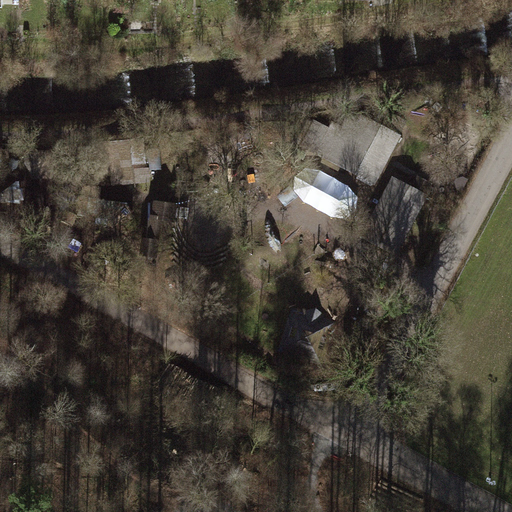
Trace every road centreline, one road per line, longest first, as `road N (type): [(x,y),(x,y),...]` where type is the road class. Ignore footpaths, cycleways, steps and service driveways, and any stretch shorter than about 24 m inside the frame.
road 1 (residential): [(483,511),(43,268),(0,254)]
road 2 (track): [(511,146),(354,442)]
